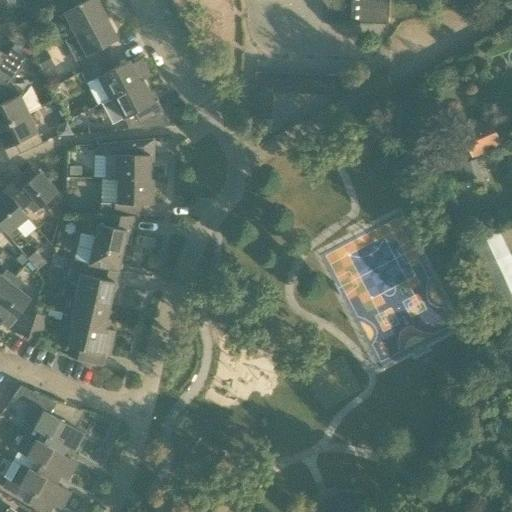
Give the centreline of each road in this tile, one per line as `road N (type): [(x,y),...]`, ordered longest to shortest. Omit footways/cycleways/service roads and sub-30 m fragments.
road 1 (residential): [(237,168),(511,12)]
road 2 (residential): [(142,409),(179,279),(237,168)]
road 3 (residential): [(237,168),(220,125),(139,0)]
road 4 (residential): [(142,409),(0,363)]
